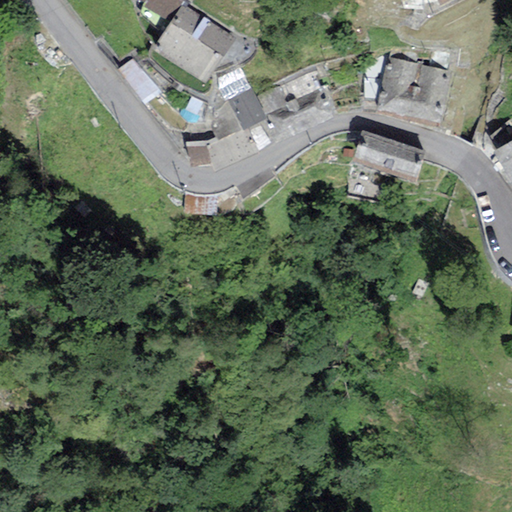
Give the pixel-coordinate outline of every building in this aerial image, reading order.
[(183,2),(178,0),(139,0),(144,2),(142,6),(170,22),(182,5),(183,2)] [(236,38),(182,5),(170,22),(156,42),(160,44),(155,52),(206,85),(236,38)] [(451,73),(387,58),(375,110),(439,125),(451,73)] [(321,90),(287,105),(279,86),(257,96),(277,142),(333,118),(321,90)] [(266,119),(251,88),(228,100),(242,131),(247,129),(266,119)] [(242,131),(228,100),(212,106),(210,130),(216,139),(206,142),(186,141),(191,166),(210,164),(213,172),(258,152),(247,129),(242,131)] [(425,151),(361,130),(350,161),(414,183),(425,151)] [(511,139),(493,151),(511,183),(511,139)] [(184,193),(183,213),(216,215),(217,197),(184,193)]
